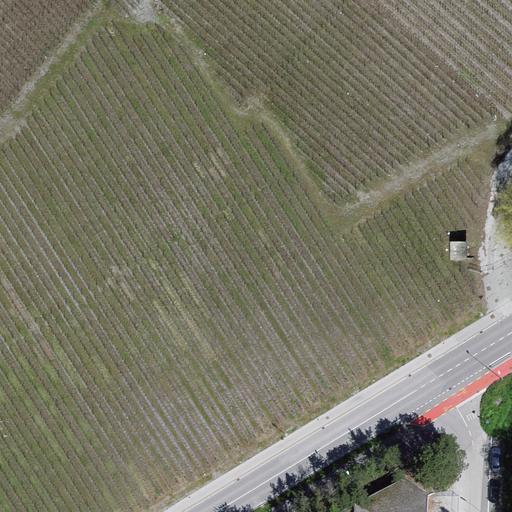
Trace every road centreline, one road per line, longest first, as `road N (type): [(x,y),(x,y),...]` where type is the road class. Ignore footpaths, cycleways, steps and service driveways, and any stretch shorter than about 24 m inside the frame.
road 1 (primary): [(215,511),(441,375)]
road 2 (residential): [(471,511),(473,443),(441,375)]
